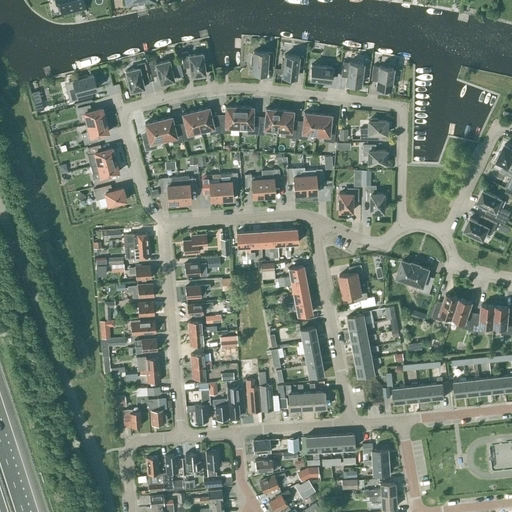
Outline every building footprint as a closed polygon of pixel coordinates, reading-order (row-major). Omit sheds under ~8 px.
[(54,0),(56,6),(59,6),(61,14),(85,8),(83,0),(54,0)] [(188,55),(188,51),(181,52),(182,65),(189,64),(191,76),(205,74),(202,53),(188,55)] [(272,68),(273,53),(253,51),(252,56),(251,56),(250,66),(252,66),(251,72),(266,73),(266,67),(272,68)] [(302,72),(304,57),(284,55),(283,59),(281,59),(280,69),(274,68),(274,72),(282,73),(281,75),(296,77),(296,71),(302,72)] [(156,63),(155,60),(148,61),(151,73),(157,72),(160,83),(174,80),(169,60),(156,63)] [(362,79),(364,69),(362,69),(363,64),(342,61),(341,76),(346,77),(345,83),(360,84),(361,78),(362,79)] [(144,87),(142,82),(149,80),(144,62),(137,64),(138,67),(125,71),(126,77),(124,77),(126,85),(129,85),(130,91),(144,87)] [(337,75),(338,63),(332,63),(331,66),(311,64),(309,78),(330,81),(331,75),(337,75)] [(392,83),(394,73),(392,73),(393,68),(373,65),(371,80),(376,81),(376,87),(390,89),(391,83),(392,83)] [(86,76),(86,74),(76,77),(77,78),(72,80),(64,82),(69,101),(77,99),(92,96),(90,90),(96,88),(92,74),(86,76)] [(41,100),(33,102),(36,111),(43,109),(41,100)] [(87,124),(104,120),(101,107),(100,107),(91,110),(89,104),(77,107),(79,114),(84,112),(87,124)] [(238,127),(239,106),(225,106),(225,118),(218,117),(219,132),(230,133),(230,126),(238,127)] [(257,134),(258,119),(252,118),(252,106),(239,106),(238,127),(247,127),(247,133),(257,134)] [(219,132),(218,117),(211,118),(208,107),(195,110),(200,130),(208,128),(210,134),(219,132)] [(277,130),(279,109),(265,108),(264,119),(258,119),(257,134),(262,134),(263,128),(277,130)] [(295,138),(297,123),(291,122),(292,111),(279,109),(277,130),(286,131),(285,137),(295,138)] [(192,132),(200,130),(195,110),(182,113),(185,125),(179,126),(183,141),(193,138),(192,132)] [(315,134),(317,113),(304,112),(302,124),(297,123),(295,138),(306,139),(306,133),(315,134)] [(317,113),(315,134),(323,135),(323,141),(334,142),(335,127),(329,126),(331,115),(317,113)] [(183,141),(179,126),(174,128),(171,116),(158,119),(163,140),(171,138),(172,143),(183,141)] [(155,142),(163,140),(158,119),(145,123),(147,134),(141,136),(145,150),(156,147),(155,142)] [(377,120),(377,119),(370,119),(370,120),(368,120),(368,128),(360,128),(360,139),(380,139),(380,133),(386,133),(385,134),(386,134),(386,120),(377,120)] [(104,120),(87,124),(84,124),(86,132),(81,133),(84,144),(99,140),(97,134),(107,132),(108,132),(104,120)] [(339,126),(340,136),(348,136),(348,125),(339,126)] [(99,144),(87,147),(89,153),(87,154),(90,166),(115,160),(111,147),(101,150),(99,144)] [(385,150),(375,150),(375,144),(363,144),(363,155),(368,155),(368,163),(370,163),(370,165),(386,165),(386,150),(385,150)] [(511,148),(504,145),(500,153),(499,152),(496,158),(497,159),(495,163),(502,166),(500,171),(511,177),(511,175),(511,160),(511,158),(511,148)] [(205,165),(204,154),(197,155),(198,166),(205,165)] [(115,160),(90,166),(92,173),(91,173),(94,184),(109,180),(107,174),(117,172),(118,172),(115,160)] [(63,164),(59,166),(61,173),(67,171),(66,167),(63,164)] [(305,193),(303,175),(298,175),(297,167),(286,168),(287,184),(293,183),(294,193),(294,194),(305,193)] [(267,169),(261,170),(262,176),(262,178),(264,196),(275,195),(274,195),(274,185),(280,184),(279,168),(267,169)] [(303,173),(303,175),(305,193),(317,192),(316,192),(316,182),(322,181),(321,169),(310,169),(311,172),(303,173)] [(225,173),(219,174),(220,199),(233,198),(232,198),(231,188),(238,187),(236,172),(225,173)] [(208,177),(202,177),(203,190),(203,191),(204,191),(204,192),(209,192),(210,199),(209,199),(209,200),(220,199),(219,174),(207,174),(208,177)] [(251,174),(244,174),(245,187),(251,186),(252,196),(251,196),(251,197),(264,196),(262,178),(262,176),(251,176),(251,174)] [(167,203),(179,202),(177,176),(159,178),(160,192),(167,192),(167,202),(167,203)] [(188,176),(177,176),(179,202),(190,201),(189,191),(195,190),(194,178),(188,178),(188,176)] [(93,188),(96,200),(106,197),(108,204),(110,204),(110,205),(126,201),(122,187),(121,187),(111,190),(110,184),(93,188)] [(385,202),(385,196),(383,196),(383,193),(375,193),(375,185),(364,185),(364,200),(370,201),(370,211),(369,211),(383,212),(383,202),(385,202)] [(358,200),(358,188),(346,188),(346,193),(339,193),(339,195),(337,195),(337,201),(339,201),(338,211),(352,211),(352,210),(351,210),(351,200),(358,200)] [(505,222),(510,212),(498,207),(502,199),(483,190),(477,202),(488,207),(485,213),(505,222)] [(497,223),(483,216),(480,223),(470,218),(464,230),(482,239),(486,231),(492,234),(497,223)] [(504,231),(506,225),(500,223),(498,229),(504,231)] [(284,229),(285,243),(289,243),(297,243),(296,228),(284,229)] [(269,260),(275,260),(273,229),(261,230),(262,245),(268,245),(269,258),(269,260)] [(278,257),(277,244),(285,243),(284,229),(273,229),(275,260),(278,260),(278,257)] [(249,246),(262,245),(261,230),(248,231),(249,246)] [(250,252),(249,246),(248,231),(236,232),(237,247),(244,246),(245,259),(250,259),(250,252)] [(147,232),(123,234),(124,246),(134,245),(148,244),(148,242),(149,241),(149,238),(148,237),(147,232)] [(183,253),(198,252),(198,246),(206,246),(205,234),(190,235),(191,240),(182,241),(182,246),(181,247),(181,250),(183,251),(183,253)] [(134,245),(124,246),(125,258),(149,256),(149,251),(150,250),(149,247),(148,246),(148,244),(134,245)] [(207,267),(219,266),(219,256),(207,257),(207,267)] [(397,277),(423,287),(421,292),(429,294),(433,284),(429,282),(424,281),(428,269),(419,266),(419,264),(412,262),(411,263),(402,260),(397,277)] [(184,268),(183,269),(183,273),(185,274),(185,275),(200,274),(200,275),(206,275),(205,268),(205,262),(184,264),(184,268)] [(261,271),(274,270),(273,262),(261,263),(261,271)] [(124,271),(124,263),(112,264),(112,272),(124,271)] [(340,274),(339,274),(341,286),(359,282),(358,277),(363,276),(361,264),(349,267),(350,273),(340,275),(340,274)] [(152,274),(151,272),(150,271),(150,265),(129,267),(129,273),(135,273),(136,279),(151,278),(151,275),(152,274)] [(275,283),(305,277),(303,265),(288,268),(289,275),(274,278),(275,283)] [(292,291),(307,288),(305,277),(275,283),(276,286),(278,286),(278,287),(291,284),(292,291)] [(222,290),(233,290),(232,278),(221,278),(222,290)] [(113,290),(126,289),(125,282),(112,283),(113,290)] [(359,282),(341,286),(343,297),(344,297),(354,295),(355,301),(360,300),(361,307),(375,304),(374,296),(367,298),(366,292),(361,293),(359,282)] [(152,283),(128,285),(128,293),(132,293),(132,297),(153,295),(152,283)] [(185,297),(201,296),(205,296),(205,289),(210,289),(210,284),(194,285),(192,286),(185,287),(185,297)] [(295,303),(309,301),(307,288),(292,291),(295,303)] [(452,318),(459,298),(446,293),(442,305),(436,303),(432,317),(442,321),(444,315),(452,318)] [(471,330),(474,315),(468,313),(472,302),(459,298),(452,318),(460,320),(458,326),(471,330)] [(104,308),(105,320),(111,319),(110,308),(115,307),(115,300),(104,301),(104,308)] [(234,311),(233,300),(225,301),(227,311),(234,311)] [(154,310),(154,307),(153,307),(153,301),(137,303),(130,304),(130,310),(137,309),(138,315),(154,313),(154,311),(154,310)] [(202,313),(202,309),(212,308),(211,301),(186,303),(187,314),(202,313)] [(309,301),(295,303),(297,314),(311,312),(309,301)] [(493,326),(495,305),(481,304),(480,316),(474,315),(471,330),(484,331),(485,325),(493,326)] [(511,333),(511,318),(507,318),(509,307),(495,305),(493,326),(501,327),(501,333),(511,333)] [(110,308),(111,319),(118,319),(118,307),(115,307),(110,308)] [(349,326),(365,323),(364,316),(372,314),(371,310),(362,312),(362,313),(347,316),(349,326)] [(155,330),(155,329),(155,326),(154,326),(154,320),(140,321),(140,320),(130,320),(132,335),(141,334),(141,333),(155,332),(155,330)] [(201,320),(187,321),(188,333),(208,331),(216,331),(215,325),(201,326),(201,320)] [(351,338),(367,335),(366,328),(374,326),(373,322),(365,323),(349,326),(351,338)] [(302,341),(316,338),(314,326),(299,328),(302,341)] [(208,331),(188,333),(189,336),(189,345),(203,344),(202,336),(209,336),(208,331)] [(354,350),(370,347),(368,340),(376,338),(375,334),(367,335),(351,338),(354,350)] [(221,347),(237,346),(237,335),(220,337),(221,347)] [(108,346),(124,344),(124,337),(110,338),(107,338),(108,346)] [(140,340),(134,341),(135,346),(135,353),(142,352),(141,351),(157,350),(156,348),(157,347),(157,344),(156,343),(156,338),(140,340)] [(304,353),(318,350),(316,338),(302,341),(297,342),(298,346),(302,345),(304,353)] [(409,351),(422,349),(421,341),(408,343),(409,351)] [(356,362),(372,359),(370,351),(379,350),(378,345),(370,347),(354,350),(356,362)] [(271,359),(278,357),(276,348),(269,349),(271,359)] [(306,366),(321,363),(318,350),(304,353),(305,360),(301,361),(301,365),(306,364),(306,366)] [(203,353),(190,354),(191,366),(211,364),(211,360),(210,360),(209,352),(203,353)] [(139,370),(159,368),(158,356),(144,358),(145,365),(139,366),(139,370)] [(278,357),(271,359),(273,367),(280,366),(278,357)] [(372,359),(356,362),(358,376),(375,373),(373,363),(381,362),(380,357),(372,359)] [(321,363),(306,366),(308,376),(323,373),(321,363)] [(211,364),(191,366),(192,378),(205,377),(205,369),(211,369),(211,364)] [(159,368),(139,370),(133,371),(134,375),(140,374),(140,375),(146,374),(147,382),(160,381),(159,368)] [(221,373),(222,380),(234,379),(233,372),(221,373)] [(480,393),(479,379),(478,375),(474,376),(475,379),(466,380),(468,394),(480,393)] [(493,392),(505,390),(504,376),(491,377),(493,392)] [(468,394),(466,380),(466,377),(461,378),(461,380),(453,381),(455,396),(468,394)] [(480,393),(493,392),(491,377),(479,379),(480,393)] [(245,379),(246,395),(248,412),(273,410),(270,384),(254,386),(253,379),(245,379)] [(198,392),(209,391),(208,382),(198,383),(198,392)] [(419,400),(417,385),(417,382),(412,383),(412,386),(405,387),(407,401),(419,400)] [(430,384),(432,398),(444,397),(442,382),(430,384)] [(310,391),(311,408),(325,407),(324,391),(314,391),(313,383),(309,383),(309,391),(310,391)] [(298,392),(297,392),(298,392),(290,393),(289,384),(285,385),(285,394),(287,394),(288,409),(299,408),(298,392)] [(310,391),(309,391),(302,392),(301,384),(297,384),(297,392),(298,392),(299,408),(311,408),(310,391)] [(407,401),(405,387),(405,384),(400,384),(400,387),(392,388),(394,403),(407,401)] [(419,400),(432,398),(430,384),(417,385),(419,400)] [(147,387),(147,395),(159,394),(159,390),(159,386),(147,387)] [(239,417),(238,409),(241,409),(239,389),(236,386),(226,387),(228,410),(229,410),(229,418),(239,417)] [(147,395),(146,387),(136,388),(136,396),(147,395)] [(197,421),(204,420),(208,419),(206,404),(210,404),(209,391),(200,392),(201,404),(194,405),(195,420),(197,420),(197,421)] [(113,407),(125,406),(125,396),(112,397),(113,407)] [(165,397),(148,399),(148,411),(150,410),(151,424),(156,424),(156,425),(157,426),(162,426),(163,425),(163,423),(165,422),(166,421),(166,416),(164,415),(163,415),(162,409),(166,409),(165,397)] [(227,418),(226,404),(226,398),(212,400),(212,405),(215,405),(216,419),(220,418),(222,419),(224,419),(225,418),(227,418)] [(131,412),(131,409),(122,409),(124,426),(136,425),(136,426),(139,426),(140,425),(141,425),(140,411),(131,412)] [(330,449),(341,448),(340,433),(329,434),(330,449)] [(340,433),(341,448),(354,447),(353,433),(340,433)] [(318,449),(330,449),(329,434),(318,435),(318,449)] [(306,450),(318,449),(318,435),(305,436),(306,450)] [(298,437),(287,438),(287,451),(298,450),(298,437)] [(254,453),(269,452),(269,444),(278,444),(278,438),(253,440),(253,446),(252,447),(252,450),(254,451),(254,453)] [(371,460),(387,460),(387,448),(371,449),(371,447),(362,448),(362,453),(371,452),(371,459),(371,460)] [(216,451),(216,450),(211,450),(211,451),(205,452),(206,467),(207,477),(203,477),(204,486),(232,483),(231,476),(220,477),(220,476),(216,476),(215,471),(213,472),(212,467),(219,466),(218,450),(216,451)] [(198,460),(197,452),(184,453),(186,469),(193,468),(194,476),(203,475),(202,467),(201,467),(201,460),(198,460)] [(172,480),(171,471),(177,471),(176,454),(164,455),(166,472),(162,472),(164,489),(173,488),(182,487),(181,479),(172,480)] [(159,482),(158,473),(156,456),(145,457),(147,474),(148,483),(148,490),(163,489),(162,482),(159,482)] [(271,462),(271,458),(254,459),(255,471),(277,469),(276,461),(271,462)] [(388,473),(387,460),(371,460),(371,459),(363,460),(363,465),(371,464),(372,474),(388,473)] [(306,467),(297,471),(301,480),(308,477),(310,476),(318,475),(318,466),(306,467)] [(286,478),(284,472),(274,476),(274,475),(265,478),(265,479),(259,481),(260,485),(259,487),(261,491),(263,491),(263,492),(269,489),(269,490),(278,486),(277,482),(286,478)] [(184,487),(195,486),(194,479),(183,480),(184,487)] [(302,499),(315,491),(308,479),(295,487),(302,499)] [(342,488),(357,487),(356,479),(341,479),(342,488)] [(380,495),(395,494),(394,482),(380,483),(380,489),(363,490),(363,496),(368,496),(380,495)] [(208,501),(222,500),(221,488),(207,490),(208,496),(198,497),(192,498),(192,503),(208,501)] [(279,509),(287,505),(283,499),(290,495),(287,489),(275,497),(268,501),(274,511),(279,509)] [(186,502),(185,492),(177,493),(178,503),(186,502)] [(163,505),(173,504),(172,499),(163,500),(162,494),(149,495),(150,506),(163,505)] [(380,495),(368,496),(369,500),(369,502),(381,501),(381,507),(396,506),(395,494),(380,495)] [(199,511),(210,511),(223,511),(222,500),(208,501),(208,504),(208,507),(199,508),(199,511)] [(307,511),(317,506),(315,502),(299,511),(296,511),(294,508),(288,511),(307,511)]
